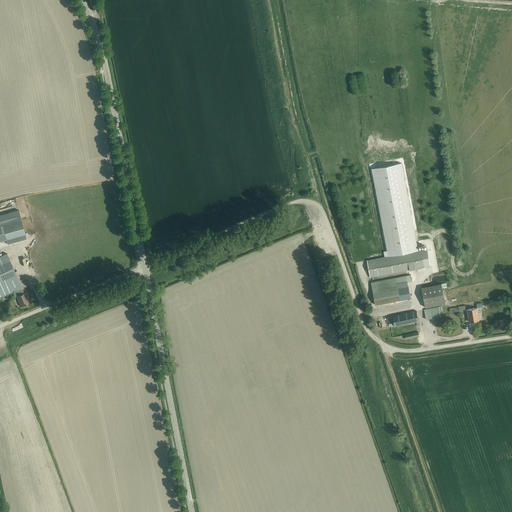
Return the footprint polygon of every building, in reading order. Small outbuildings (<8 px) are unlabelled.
[(384,252),(385,257),(418,251),(401,163),(372,169),(388,251),(384,252)] [(0,216),(0,242),(26,235),(19,211),(0,216)] [(367,260),(370,278),(430,266),(427,249),(367,260)] [(22,289),(7,254),(0,257),(0,295),(0,296),(0,295),(0,293),(14,288),(16,292),(22,289)] [(413,274),(396,278),(398,289),(400,300),(410,298),(408,287),(407,282),(415,281),(413,274)] [(396,278),(371,282),(375,305),(400,300),(398,289),(396,278)] [(425,308),(445,304),(441,284),(421,288),(425,308)] [(24,293),(23,290),(14,294),(15,298),(17,297),(22,307),(30,303),(27,297),(28,296),(26,293),(24,293)] [(426,320),(441,317),(439,307),(424,310),(426,320)] [(479,320),(477,308),(467,309),(469,322),(479,320)] [(394,326),(418,321),(416,311),(392,316),(394,326)]
